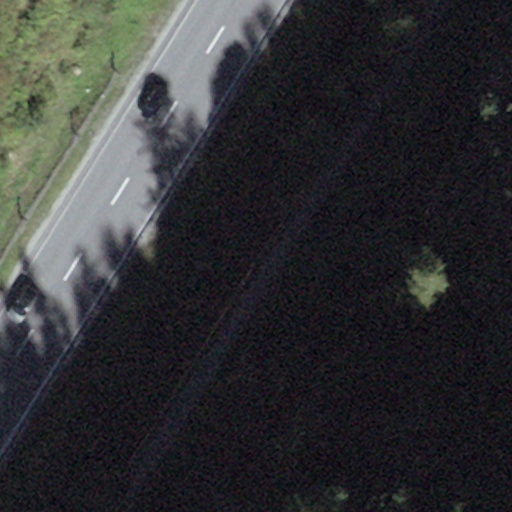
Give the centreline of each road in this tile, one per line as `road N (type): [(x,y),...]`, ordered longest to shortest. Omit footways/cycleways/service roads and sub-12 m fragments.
road 1 (track): [(117,511),(439,0)]
road 2 (primary): [(240,0),(0,382)]
